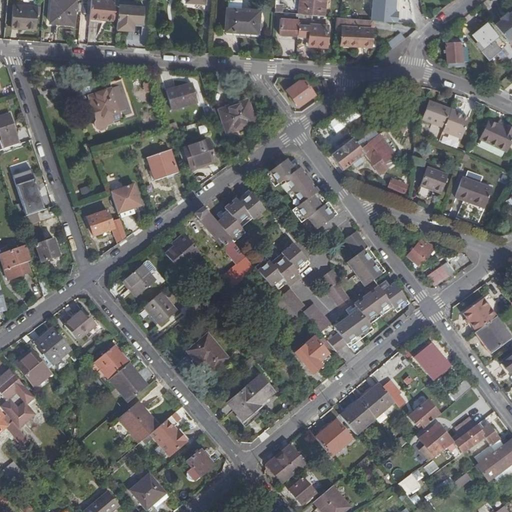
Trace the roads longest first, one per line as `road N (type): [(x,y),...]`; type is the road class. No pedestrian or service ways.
road 1 (tertiary): [(293,130),(84,279)]
road 2 (residential): [(84,279),(245,465)]
road 3 (residential): [(429,307),(245,465)]
road 4 (residential): [(251,68),(12,52)]
road 5 (residential): [(84,279),(12,52)]
road 6 (residential): [(505,252),(385,209),(360,213)]
road 7 (tertiary): [(429,307),(511,419)]
